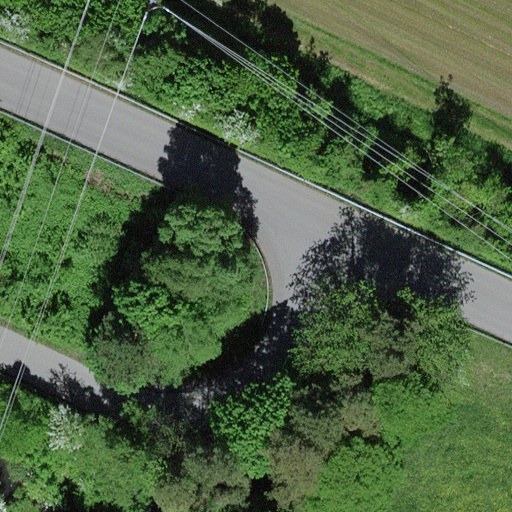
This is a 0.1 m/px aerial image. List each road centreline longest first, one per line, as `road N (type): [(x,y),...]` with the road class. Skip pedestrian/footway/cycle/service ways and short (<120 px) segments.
road 1 (unclassified): [(0,346),(143,407),(221,397),(283,352),(336,235)]
road 2 (unclassified): [(0,76),(336,235)]
road 3 (unclassified): [(336,235),(511,316)]
